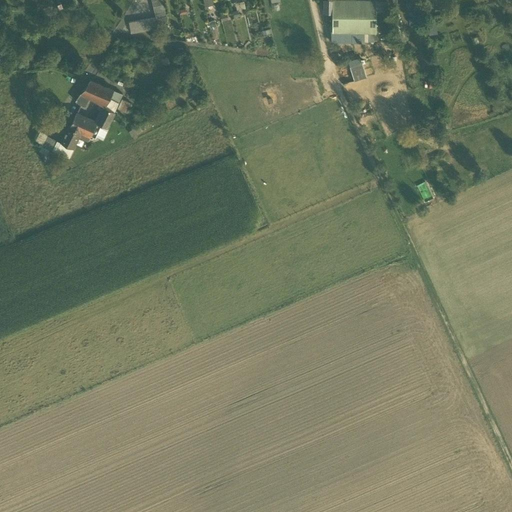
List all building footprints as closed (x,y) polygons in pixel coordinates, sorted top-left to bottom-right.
[(235,2),(236,9),(244,7),(242,0),(235,2)] [(332,0),(325,0),(324,11),(326,12),(332,12),(332,0)] [(376,1),(332,0),(332,12),(332,23),(332,30),(376,31),(376,10),(376,1)] [(164,4),(153,7),(154,12),(165,10),(164,4)] [(165,10),(154,12),(155,18),(167,15),(165,10)] [(389,10),(376,10),(376,31),(388,31),(389,10)] [(155,18),(129,22),(131,34),(157,30),(155,18)] [(359,56),(347,60),(353,80),(365,76),(359,56)] [(90,98),(105,106),(109,98),(114,90),(90,80),(81,93),(90,98)] [(119,92),(114,90),(109,98),(115,101),(119,92)] [(90,98),(81,93),(75,101),(80,105),(85,106),(90,98)] [(131,103),(122,99),(118,108),(127,113),(131,103)] [(115,112),(105,106),(96,123),(107,128),(115,112)] [(76,114),(70,127),(91,136),(95,138),(96,137),(103,140),(109,129),(107,128),(96,123),(76,114)] [(138,126),(129,132),(132,136),(141,130),(138,126)] [(91,136),(70,127),(68,131),(66,130),(57,149),(70,155),(80,136),(88,140),(91,136)] [(47,136),(41,147),(52,151),(57,140),(47,136)]
